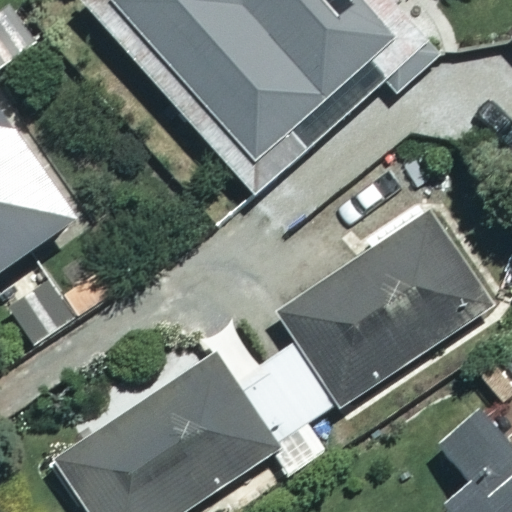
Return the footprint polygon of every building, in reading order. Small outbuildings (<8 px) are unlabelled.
[(427,42),(390,0),(82,0),(255,195),(427,42)] [(0,272),(76,219),(0,109),(0,272)] [(277,321),(341,416),(496,313),(432,217),(277,321)] [(78,320),(47,267),(0,294),(0,304),(27,350),(78,320)] [(185,511),(277,450),(214,357),(55,465),(87,511),(185,511)] [(511,511),(511,439),(482,405),(439,443),(470,479),(443,503),(451,511),(511,511)]
